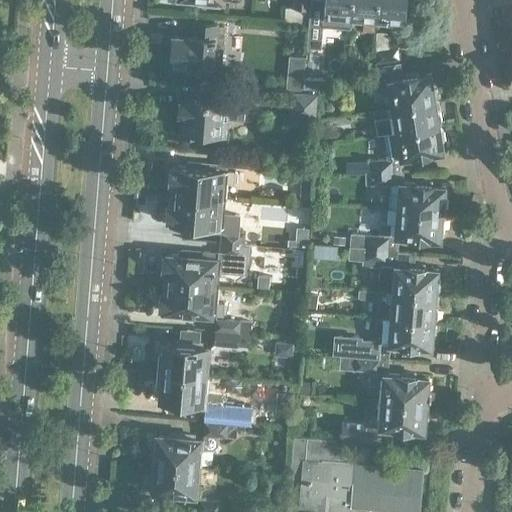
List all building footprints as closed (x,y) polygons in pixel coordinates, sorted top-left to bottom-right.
[(352,15),(350,15),(351,0),(310,0),(307,46),(321,48),(323,25),(351,28),(352,15)] [(351,0),(350,15),(352,15),(377,17),(378,0),(351,0)] [(378,0),(377,17),(404,19),(405,0),(378,0)] [(212,68),(212,67),(219,68),(220,52),(222,31),(229,32),(229,26),(193,22),(192,37),(172,35),(170,63),(190,65),(190,66),(212,68)] [(376,31),(375,62),(399,58),(397,46),(388,47),(386,32),(376,31)] [(399,62),(375,66),(379,91),(381,92),(386,93),(391,92),(394,106),(435,100),(430,73),(419,75),(419,73),(402,76),(399,62)] [(318,85),(325,83),(326,78),(304,77),(303,87),(318,85)] [(179,101),(178,113),(182,113),(180,135),(199,137),(199,131),(222,133),(223,118),(245,120),(248,92),(224,90),(223,102),(183,99),(183,101),(179,101)] [(318,93),(293,91),(291,117),(315,119),(318,93)] [(394,106),(373,110),(375,118),(395,115),(398,132),(439,126),(435,100),(394,106)] [(369,159),(369,172),(402,170),(401,159),(431,154),(432,152),(443,150),(439,126),(398,132),(382,135),(386,159),(369,159)] [(250,155),(226,153),(225,165),(249,167),(250,155)] [(172,181),(171,193),(224,197),(225,182),(232,182),(237,180),(238,172),(233,170),(206,168),(207,163),(187,161),(186,166),(174,165),(173,167),(170,167),(169,181),(172,181)] [(402,170),(369,172),(370,184),(390,184),(388,207),(442,212),(444,186),(433,185),(433,183),(402,181),(402,170)] [(224,197),(171,193),(170,205),(166,205),(165,219),(169,219),(169,221),(182,222),(181,228),(200,230),(200,224),(222,226),(221,242),(252,244),(252,243),(261,244),(262,232),(246,231),(246,230),(231,229),(231,224),(234,223),(235,216),(229,213),(223,212),(224,197)] [(350,232),(349,245),(397,249),(398,235),(429,237),(429,236),(440,237),(442,212),(388,207),(387,221),(379,220),(378,234),(350,232)] [(164,271),(164,281),(216,286),(217,270),(247,273),(248,261),(250,261),(252,244),(221,242),(220,258),(197,256),(198,250),(179,249),(179,254),(166,253),(166,256),(162,256),(161,271),(164,271)] [(397,249),(349,245),(348,258),(362,259),(362,264),(380,266),(378,290),(435,294),(438,267),(426,266),(426,264),(396,262),(397,249)] [(216,286),(164,281),(162,294),(159,294),(158,307),(162,307),(162,310),(174,311),(174,317),(193,318),(193,313),(221,315),(227,312),(228,305),(222,301),(215,301),(216,286)] [(377,300),(376,315),(433,320),(435,294),(378,290),(359,288),(358,296),(367,299),(377,300)] [(345,344),(344,354),(388,358),(389,344),(420,347),(420,344),(431,345),(433,320),(376,315),(375,321),(377,324),(375,344),(357,343),(357,345),(345,344)] [(216,317),(215,330),(251,333),(252,320),(240,319),(216,317)] [(251,333),(215,330),(214,344),(238,346),(239,344),(250,345),(251,333)] [(159,353),(157,370),(208,374),(210,346),(201,345),(201,343),(176,341),(176,344),(163,342),(162,354),(159,353)] [(293,343),(276,341),(274,354),(292,356),(293,343)] [(340,353),(339,366),(371,369),(370,383),(386,384),(384,399),(427,403),(429,376),(418,375),(418,373),(387,371),(388,358),(344,354),(340,353)] [(208,374),(157,370),(156,386),(160,387),(159,399),(171,400),(171,402),(196,404),(196,401),(206,402),(204,420),(237,422),(237,423),(246,423),(248,409),(220,406),(222,391),(206,390),(208,374)] [(383,414),(372,413),(371,421),(342,419),(341,438),(380,441),(382,427),(413,430),(413,428),(424,429),(427,403),(384,399),(383,414)] [(152,444),(150,461),(196,465),(198,448),(212,449),(218,444),(219,435),(236,436),(237,423),(237,422),(204,420),(202,437),(193,436),(194,434),(169,432),(169,434),(157,433),(156,444),(152,444)] [(294,436),(291,477),(301,477),(302,458),(303,458),(299,507),(315,508),(314,511),(333,511),(333,509),(352,511),(353,503),(419,508),(422,467),(357,462),(357,461),(355,460),(355,462),(344,461),(345,445),(336,445),(336,439),(294,436)] [(196,465),(150,461),(149,477),(153,477),(152,489),(165,490),(164,493),(189,495),(189,492),(199,493),(200,482),(195,481),(196,465)] [(198,498),(197,511),(210,511),(221,511),(222,500),(198,498)]
